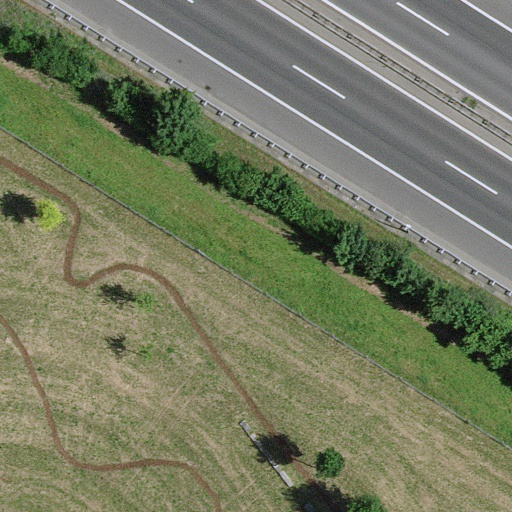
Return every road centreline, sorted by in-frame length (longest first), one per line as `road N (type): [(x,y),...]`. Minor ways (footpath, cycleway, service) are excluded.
road 1 (motorway): [(169,0),(511,216)]
road 2 (motorway): [(511,77),(387,0)]
